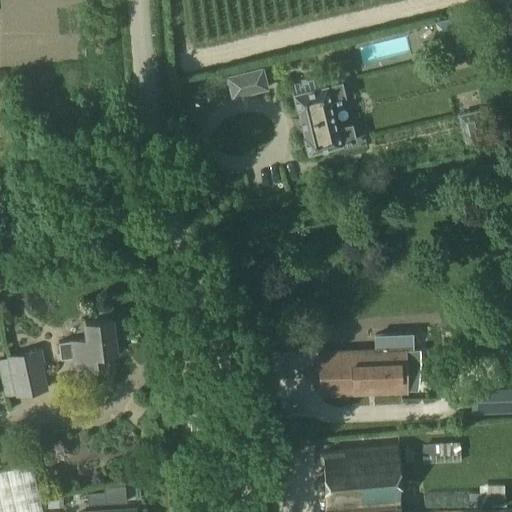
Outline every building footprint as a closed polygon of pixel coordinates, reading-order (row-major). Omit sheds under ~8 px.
[(442,23),(448,52),(462,49),(455,20),(442,23)] [(263,67),(227,76),(232,96),(268,88),(263,67)] [(304,134),(308,151),(340,143),(342,153),(359,149),(340,70),(294,81),(296,91),(293,92),(297,109),(298,108),(305,134),(304,134)] [(87,338),(59,342),(61,358),(74,356),(75,364),(105,361),(104,353),(116,351),(113,333),(116,330),(115,323),(112,320),(111,318),(85,321),(87,338)] [(320,394),(405,391),(404,362),(419,361),(419,347),(411,348),(410,332),(374,333),(375,349),(319,351),(319,352),(320,394)] [(28,366),(25,353),(9,357),(18,395),(47,389),(41,363),(28,366)] [(6,355),(0,356),(0,373),(5,394),(14,392),(6,355)] [(511,385),(470,387),(471,414),(511,411),(511,385)] [(422,443),(423,462),(460,461),(459,441),(422,443)] [(400,511),(398,448),(323,451),(325,511),(400,511)] [(0,511),(42,511),(31,463),(0,470),(0,511)] [(103,486),(103,490),(104,503),(126,501),(125,484),(103,486)] [(469,492),(469,506),(505,505),(504,484),(479,484),(479,491),(469,492)] [(63,506),(63,496),(47,497),(47,507),(63,506)]
